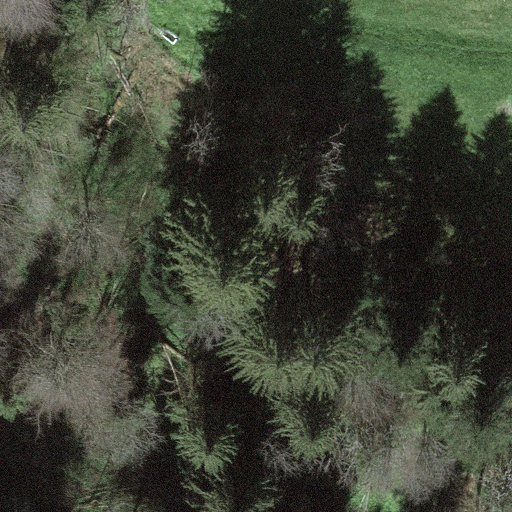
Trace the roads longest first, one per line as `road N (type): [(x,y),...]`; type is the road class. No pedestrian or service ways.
road 1 (track): [(511,45),(278,0)]
road 2 (track): [(80,0),(69,4),(5,98),(0,119)]
